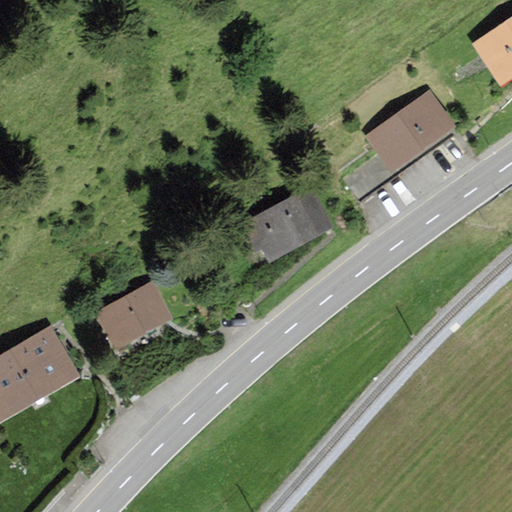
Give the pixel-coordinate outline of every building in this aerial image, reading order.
[(511,21),(479,44),(499,75),(511,65),(511,21)] [(372,135),(382,149),(396,140),(409,130),(426,155),(454,135),(427,97),(372,135)] [(409,130),(396,140),(413,164),(426,155),(409,130)] [(400,173),(413,164),(396,140),(382,149),(400,173)] [(400,173),(382,149),(369,159),(387,183),(400,173)] [(387,183),(369,159),(356,168),(374,192),(387,183)] [(374,192),(356,168),(342,178),(360,202),(374,192)] [(274,248),(300,234),(302,237),(321,227),(309,204),(315,201),(310,191),(245,226),(256,247),(269,240),(274,248)] [(149,287),(101,313),(114,335),(123,330),(126,336),(159,318),(153,307),(159,305),(149,287)] [(45,338),(0,364),(0,404),(2,409),(65,373),(45,338)]
